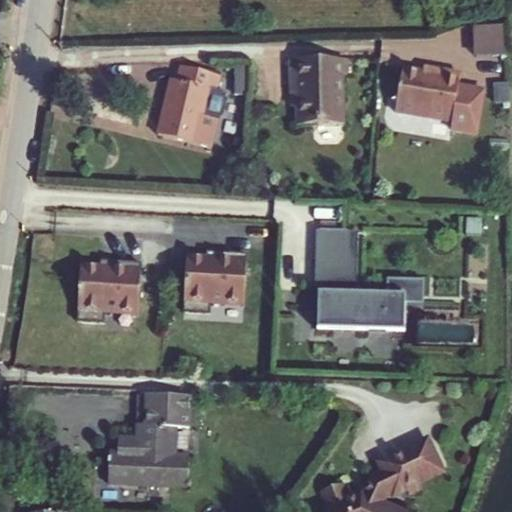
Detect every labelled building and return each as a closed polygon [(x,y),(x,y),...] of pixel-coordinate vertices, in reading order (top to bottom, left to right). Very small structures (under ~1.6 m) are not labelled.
[(478,25),(479,55),(510,55),(509,24),(478,25)] [(178,79),(166,134),(201,142),(214,88),(223,90),(226,76),(192,69),(189,81),(178,79)] [(426,69),(425,75),(439,77),(440,72),(426,69)] [(352,89),(353,74),(297,70),(294,116),(300,116),(299,135),(344,138),(346,88),(352,89)] [(459,76),(440,72),(439,77),(425,75),(403,70),(395,113),(449,125),(459,76)] [(245,315),(249,262),(222,260),(221,270),(221,272),(188,269),(184,322),(211,324),(212,312),(245,315)] [(320,260),(318,331),(405,334),(406,306),(424,306),(425,281),(387,280),(387,301),(355,300),(356,261),(320,260)] [(81,277),(78,329),(105,331),(105,319),(139,322),(143,269),(115,267),(114,279),(81,277)] [(116,453),(115,483),(194,486),(195,457),(180,456),(181,429),(194,429),(195,397),(145,395),(143,438),(132,438),(131,454),(116,453)] [(429,444),(384,464),(388,474),(373,481),(367,496),(364,495),(326,509),(326,511),(402,511),(382,503),(386,495),(396,491),(397,494),(442,472),(429,444)]
